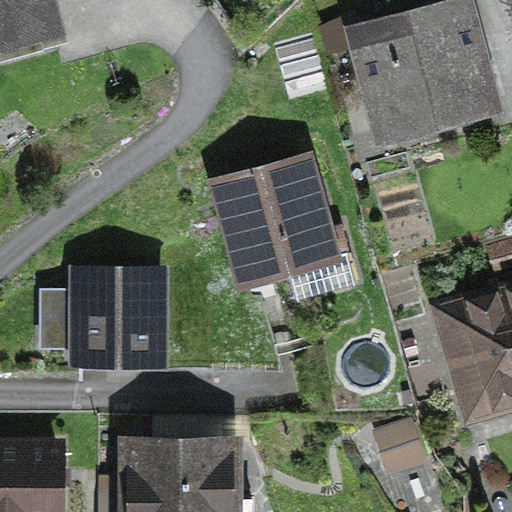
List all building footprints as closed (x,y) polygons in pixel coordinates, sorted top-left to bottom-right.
[(0,0),(0,41),(53,29),(45,0),(0,0)] [(464,0),(450,0),(352,28),(382,134),(494,103),(464,0)] [(307,156),(218,179),(245,280),(333,257),(307,156)] [(182,271),(79,269),(78,367),(181,369),(182,271)] [(511,288),(436,307),(463,414),(511,401),(511,288)] [(401,434),(363,445),(374,484),(412,473),(401,434)] [(229,511),(232,448),(135,445),(132,511),(229,511)] [(59,511),(60,449),(0,448),(0,511),(59,511)]
